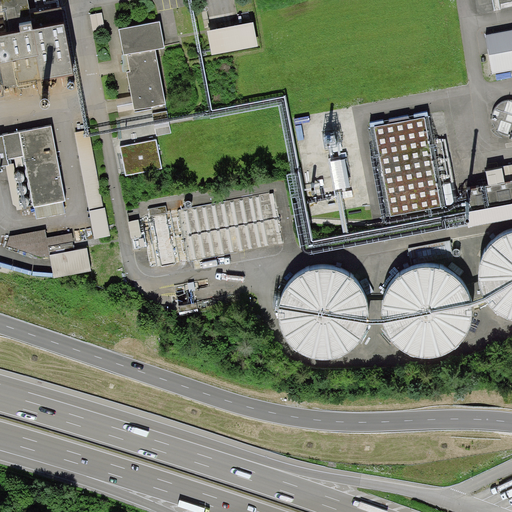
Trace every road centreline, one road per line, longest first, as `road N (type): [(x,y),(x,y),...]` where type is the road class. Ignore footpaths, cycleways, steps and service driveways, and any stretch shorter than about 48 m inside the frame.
road 1 (primary): [(0,321),(259,408),(367,420),(511,422)]
road 2 (motorway): [(356,511),(19,401)]
road 3 (motorway): [(340,478),(80,403),(19,401)]
road 4 (motorway): [(0,435),(245,511)]
road 5 (motorway): [(0,445),(168,511)]
